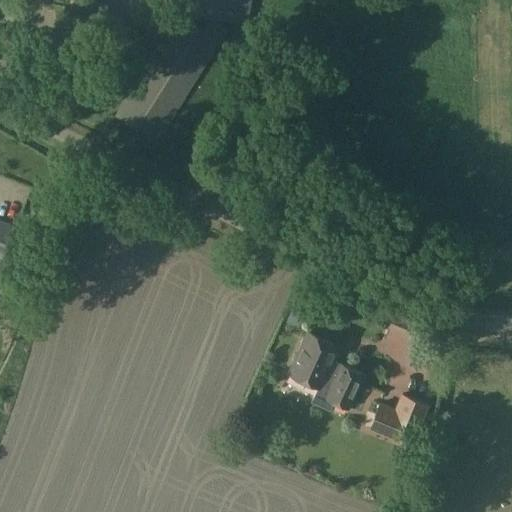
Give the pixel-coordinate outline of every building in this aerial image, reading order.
[(176,0),(174,11),(236,22),(240,0),(176,0)] [(215,50),(173,23),(114,116),(157,143),(215,50)] [(16,227),(0,220),(0,257),(4,259),(16,227)] [(338,346),(308,332),(288,373),(317,386),(310,403),(328,411),(332,402),(350,410),(365,376),(331,360),(338,346)] [(284,390),(277,405),(294,413),(301,398),(284,390)] [(395,410),(380,404),(375,416),(395,425),(390,437),(410,445),(427,405),(402,394),(395,410)] [(347,487),(355,470),(334,460),(326,477),(347,487)]
